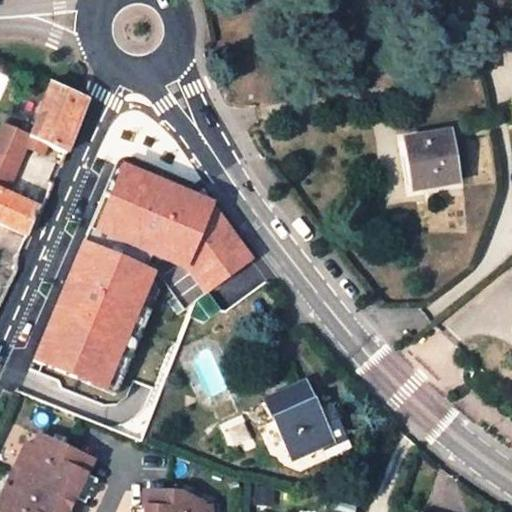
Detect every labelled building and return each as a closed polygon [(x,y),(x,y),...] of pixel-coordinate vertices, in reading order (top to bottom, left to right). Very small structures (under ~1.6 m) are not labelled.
[(0,70),(0,96),(1,97),(9,74),(0,70)] [(29,138),(68,154),(87,100),(51,83),(29,138)] [(29,137),(0,126),(0,184),(10,189),(29,137)] [(404,144),(413,193),(457,184),(447,136),(404,144)] [(124,161),(96,230),(188,269),(204,294),(257,258),(235,230),(218,207),(216,199),(124,161)] [(0,222),(28,236),(39,210),(0,190),(0,222)] [(85,239),(33,361),(115,393),(162,271),(85,239)] [(22,392),(32,365),(10,357),(1,384),(22,392)] [(350,448),(338,421),(324,427),(318,413),(305,383),(266,401),(291,459),(320,447),(326,459),(350,448)] [(324,427),(338,421),(331,407),(318,413),(324,427)] [(97,458),(40,429),(34,441),(27,437),(15,460),(22,464),(17,474),(11,484),(5,481),(0,490),(0,511),(76,511),(72,510),(79,496),(87,500),(100,477),(90,472),(97,458)] [(22,464),(15,460),(10,471),(17,474),(22,464)] [(189,491),(148,491),(148,506),(138,506),(137,511),(217,511),(218,507),(189,491)]
